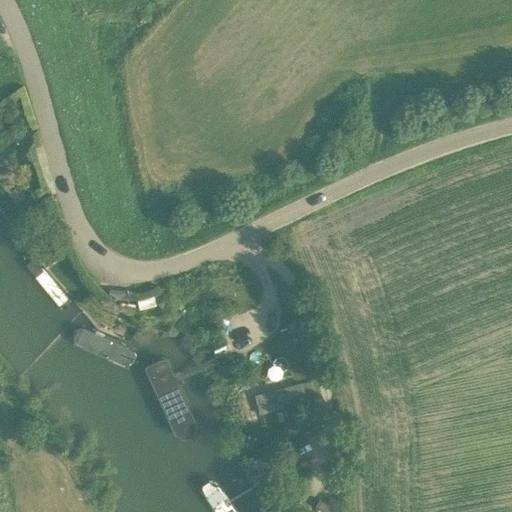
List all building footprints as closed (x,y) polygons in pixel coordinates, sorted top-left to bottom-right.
[(71,301),(34,256),(26,264),(60,309),(65,309),(69,309),(71,306),(71,301)] [(142,350),(85,326),(82,332),(80,332),(78,337),(77,339),(78,341),(79,343),(77,347),(133,370),(135,366),(138,364),(140,360),(141,355),(142,350)] [(146,361),(145,363),(175,430),(185,435),(195,431),(197,419),(178,382),(184,379),(182,373),(179,367),(173,369),(167,354),(163,353),(146,361)] [(298,404),(293,385),(255,395),(260,414),(298,404)] [(238,511),(226,495),(217,482),(211,480),(206,481),(203,484),(201,489),(201,492),(214,511),(238,511)]
